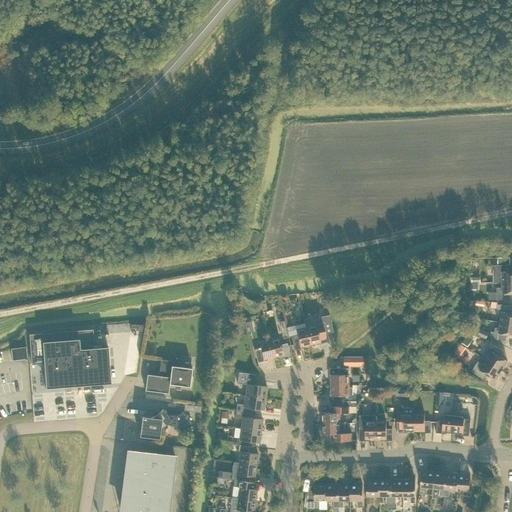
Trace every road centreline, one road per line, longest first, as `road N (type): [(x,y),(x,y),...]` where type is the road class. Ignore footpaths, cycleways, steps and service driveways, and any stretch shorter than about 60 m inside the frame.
road 1 (track): [(0,314),(511,213)]
road 2 (motorway): [(0,145),(53,138),(126,104),(224,0)]
road 3 (unclassified): [(304,457),(395,456),(421,447),(492,453)]
